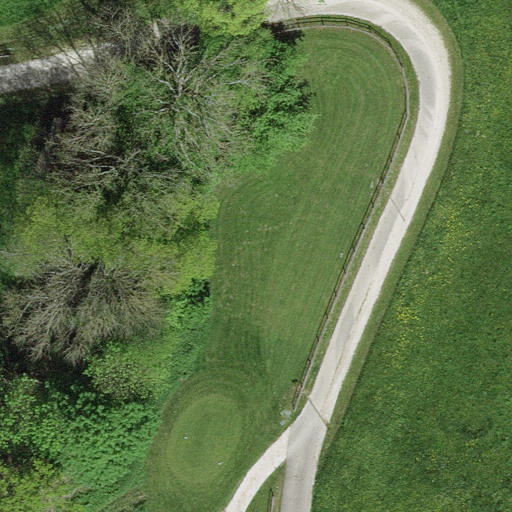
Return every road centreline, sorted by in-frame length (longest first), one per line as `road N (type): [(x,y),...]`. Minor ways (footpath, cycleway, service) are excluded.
road 1 (track): [(345,0),(400,3),(427,60),(412,154),(304,447),(292,511)]
road 2 (track): [(0,76),(316,0)]
